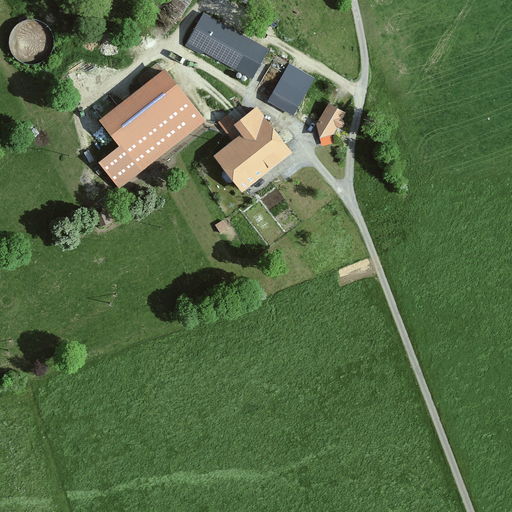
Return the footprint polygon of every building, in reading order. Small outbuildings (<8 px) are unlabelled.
[(187,45),(251,80),(269,45),(205,11),(187,45)] [(314,78),(289,64),(268,101),(293,115),(314,78)] [(164,67),(99,119),(120,146),(99,163),(119,188),(206,119),(164,67)] [(349,112),(331,101),(316,124),(322,146),(337,144),(336,137),(349,112)] [(293,151),(257,106),(235,124),(242,133),(215,154),(244,190),(293,151)]
